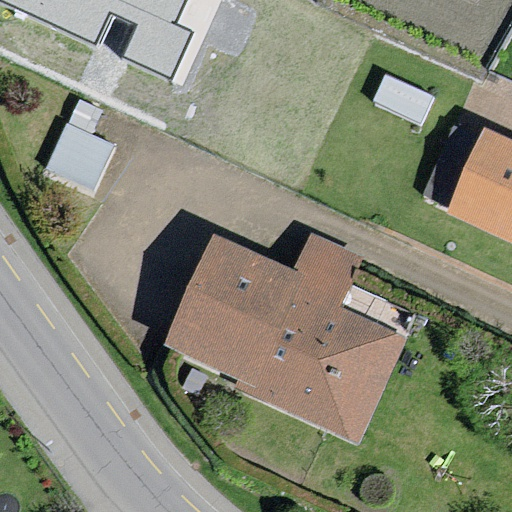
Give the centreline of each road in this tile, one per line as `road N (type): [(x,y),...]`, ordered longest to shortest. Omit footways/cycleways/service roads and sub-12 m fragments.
road 1 (unknown): [(156,168),(511,323)]
road 2 (residential): [(160,511),(125,482),(0,298)]
